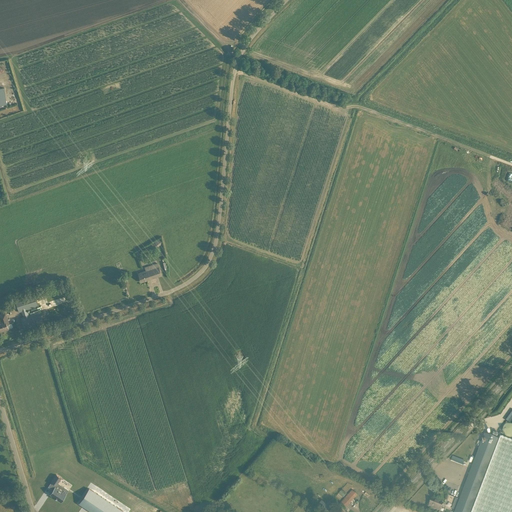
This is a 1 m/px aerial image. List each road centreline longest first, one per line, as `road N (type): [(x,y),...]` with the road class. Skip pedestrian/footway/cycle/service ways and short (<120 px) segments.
road 1 (unclassified): [(0,351),(179,288),(205,267),(216,238),(239,56),(287,0)]
road 2 (secondary): [(385,511),(511,373)]
road 3 (track): [(511,164),(357,104)]
